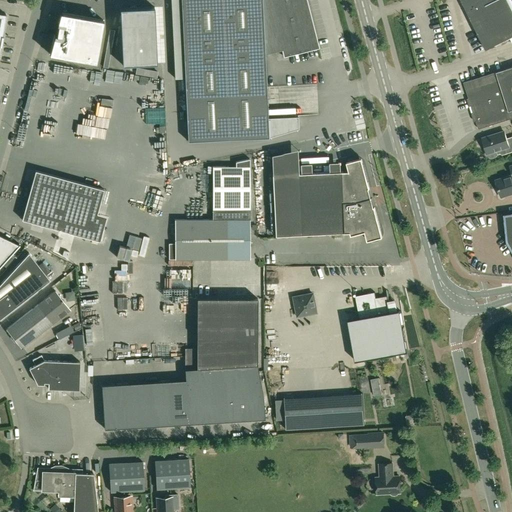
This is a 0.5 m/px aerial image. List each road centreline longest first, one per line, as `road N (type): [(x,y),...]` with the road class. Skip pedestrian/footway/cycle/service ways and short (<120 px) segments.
road 1 (tertiary): [(466,304),(438,276),(360,0)]
road 2 (unknown): [(18,395),(43,423),(71,431),(251,420)]
road 3 (unclassified): [(496,511),(457,349),(466,304)]
road 4 (unclassified): [(0,154),(41,0)]
